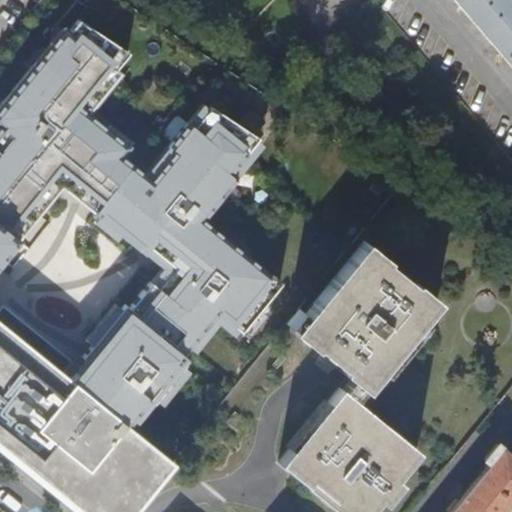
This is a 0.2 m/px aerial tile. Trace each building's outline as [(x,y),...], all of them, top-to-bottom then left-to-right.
[(511,2),(510,0),(455,0),(511,67),(511,2)] [(0,445),(82,511),(136,511),(171,469),(121,426),(142,401),(149,406),(181,367),(175,362),(215,316),(238,335),(279,288),(201,222),(234,186),(228,181),(258,146),(210,113),(193,134),(187,129),(153,169),(159,175),(150,186),(120,161),(127,152),(82,114),(94,101),(98,105),(109,91),(105,88),(129,58),(80,24),(43,69),(38,65),(0,110),(0,127),(7,134),(0,142),(0,445)] [(345,386),(357,396),(365,385),(369,388),(441,295),(419,278),(417,281),(389,258),(391,255),(368,237),(308,310),(303,306),(291,320),(297,325),(295,328),(317,346),(319,343),(346,365),(343,368),(353,376),(345,386)] [(357,396),(345,386),(342,383),(280,460),(308,482),(312,478),(353,511),(368,511),(381,496),(386,500),(404,479),(398,475),(418,451),(368,411),(371,407),(357,396)] [(503,511),(511,502),(511,455),(499,445),(486,460),(491,464),(452,511),(503,511)]
